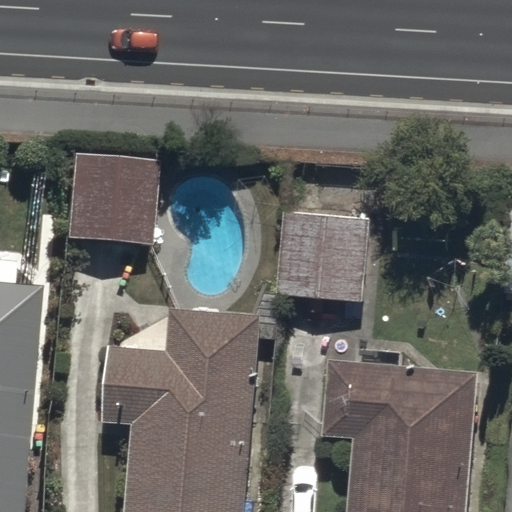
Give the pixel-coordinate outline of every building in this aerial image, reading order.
[(75,163),(68,246),(151,252),(158,170),(75,163)] [(291,217),(284,299),(366,306),(373,224),(291,217)] [(27,511),(38,293),(0,290),(0,511),(27,511)] [(179,314),(176,356),(117,352),(111,428),(136,430),(129,511),(255,511),(270,321),(179,314)] [(362,444),(356,511),(473,511),(484,380),(367,370),(335,368),(329,441),(362,444)]
